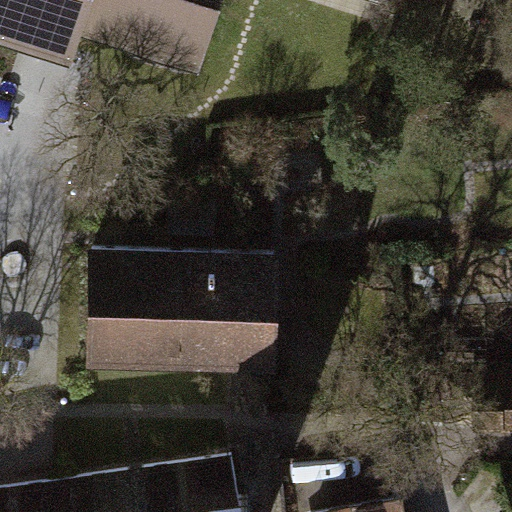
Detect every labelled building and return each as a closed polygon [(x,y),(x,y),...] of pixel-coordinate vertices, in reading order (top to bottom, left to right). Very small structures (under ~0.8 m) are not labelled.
[(0,0),(0,24),(62,45),(73,12),(195,51),(211,0),(0,0)] [(163,239),(88,237),(85,350),(268,356),(272,243),(214,241),(215,197),(164,195),(163,239)] [(511,372),(483,376),(485,418),(511,420),(511,372)] [(233,452),(0,485),(0,511),(253,511),(250,487),(239,489),(233,452)] [(404,511),(403,503),(398,498),(317,511),(404,511)]
